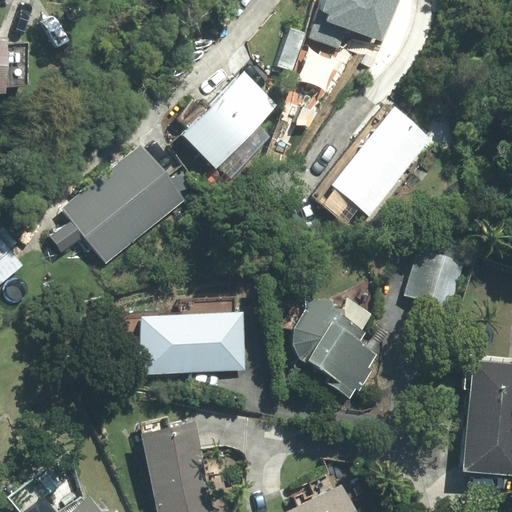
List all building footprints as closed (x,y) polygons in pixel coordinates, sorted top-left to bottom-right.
[(375,0),(331,0),(332,7),(375,10),(375,0)] [(303,29),(282,22),(266,64),(287,72),(303,29)] [(0,89),(22,91),(24,47),(1,46),(1,38),(0,37),(0,89)] [(214,161),(275,97),(239,62),(177,127),(214,161)] [(388,99),(327,180),(368,212),(430,131),(388,99)] [(102,261),(181,198),(138,142),(57,205),(102,261)] [(490,221),(504,225),(507,212),(493,208),(490,221)] [(0,278),(21,262),(0,236),(0,278)] [(449,302),(462,260),(415,246),(402,288),(449,302)] [(322,382),(347,398),(353,389),(357,391),(370,370),(367,367),(375,353),(356,341),(363,331),(329,304),(329,297),(302,297),(303,306),(290,325),(289,341),(297,357),(327,375),(322,382)] [(244,367),(242,308),(137,312),(140,371),(244,367)] [(457,466),(511,471),(511,359),(469,355),(457,466)] [(153,511),(211,511),(191,414),(136,426),(153,511)] [(352,511),(339,481),(269,511),(352,511)] [(104,511),(86,488),(54,511),(104,511)]
